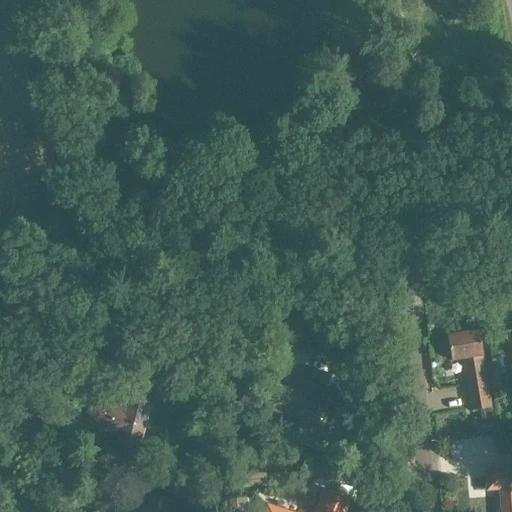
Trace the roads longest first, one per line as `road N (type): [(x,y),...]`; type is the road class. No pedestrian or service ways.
road 1 (tertiary): [(0,333),(411,262)]
road 2 (residential): [(426,511),(411,262)]
